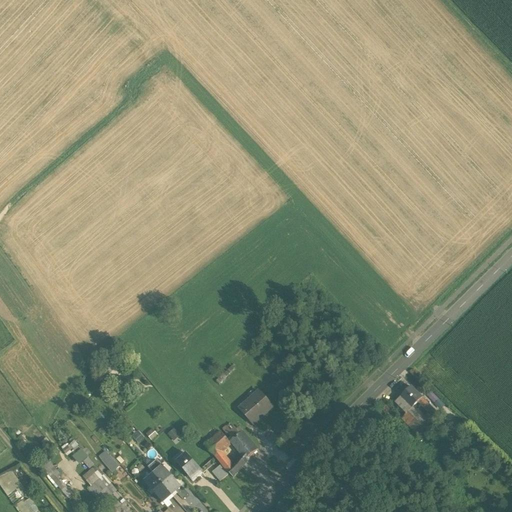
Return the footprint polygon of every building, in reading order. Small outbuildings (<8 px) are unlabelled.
[(218,379),(222,382),(234,369),(231,366),(224,375),(223,374),(218,379)] [(418,391),(416,393),(411,388),(395,404),(406,415),(422,399),(419,396),(421,394),(418,391)] [(259,392),(239,410),(253,425),(264,415),(263,414),(271,407),(259,392)] [(406,415),(401,420),(418,436),(434,419),(441,428),(446,423),(422,399),(406,415)] [(231,467),(220,453),(232,442),(231,441),(242,432),(239,428),(236,431),(230,424),(205,446),(227,472),(231,467)] [(258,450),(242,432),(231,441),(232,442),(242,454),(247,459),(258,450)] [(79,466),(85,462),(90,469),(95,465),(76,439),(65,448),(79,466)] [(231,467),(227,472),(233,478),(248,460),(247,459),(242,454),(231,467)] [(200,471),(186,455),(176,463),(190,479),(200,471)] [(111,458),(104,464),(112,473),(119,468),(111,458)] [(44,466),(65,499),(72,494),(51,462),(44,466)] [(158,462),(149,470),(154,476),(163,468),(158,462)] [(229,475),(221,465),(212,473),(220,482),(229,475)] [(180,488),(163,468),(154,476),(171,495),(180,488)] [(106,487),(95,475),(87,482),(97,495),(106,487)] [(171,495),(154,476),(145,484),(162,503),(171,495)] [(18,505),(22,511),(38,511),(39,511),(29,497),(18,505)]
